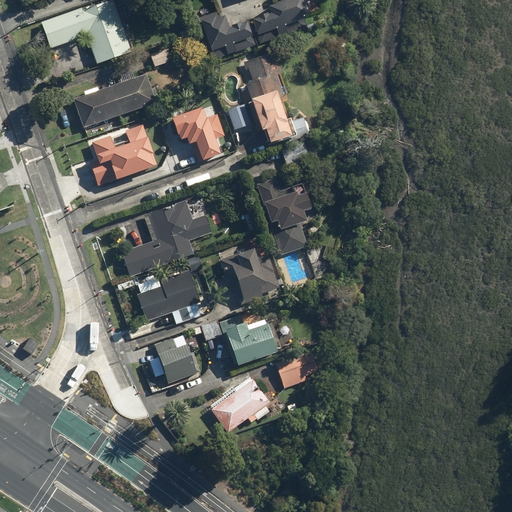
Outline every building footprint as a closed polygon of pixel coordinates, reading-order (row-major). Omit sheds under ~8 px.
[(111,0),(39,23),(48,51),(85,40),(93,66),(129,54),(111,0)] [(267,15),(249,22),(254,38),(306,20),(299,0),(286,0),(265,8),(267,15)] [(209,63),(251,47),(243,25),(227,30),(223,17),(213,21),(211,17),(195,23),(209,63)] [(174,61),(169,48),(148,55),(152,68),(174,61)] [(267,148),(307,134),(302,118),(289,123),(288,119),(283,121),(276,103),(283,100),(282,96),(288,94),(272,50),(241,61),(249,84),(240,87),(258,135),(262,133),(267,148)] [(154,102),(144,75),(72,101),(82,128),(154,102)] [(243,107),(225,112),(231,132),(249,126),(243,107)] [(301,144),(279,153),(286,171),(308,163),(301,144)] [(274,181),(254,187),(267,226),(272,225),(282,254),(306,246),(299,225),(303,224),(300,214),(308,211),(299,184),(289,188),(278,191),(274,181)] [(129,277),(192,256),(186,240),(209,232),(203,215),(190,220),(183,202),(143,216),(152,241),(120,252),(129,277)] [(252,248),(223,257),(237,303),(279,291),(268,254),(254,258),(252,248)] [(198,303),(186,270),(158,280),(160,287),(135,296),(144,322),(167,314),(171,326),(199,316),(194,304),(198,303)] [(241,313),(199,326),(204,341),(221,336),(231,367),(272,354),(262,321),(246,326),(241,313)] [(34,339),(24,333),(18,344),(28,350),(34,339)] [(192,374),(180,337),(152,345),(164,383),(192,374)] [(0,341),(0,362),(11,353),(0,341)] [(274,363),(283,388),(304,381),(303,377),(314,373),(307,352),(274,363)] [(234,392),(209,412),(226,434),(246,419),(249,423),(254,419),(256,422),(267,413),(262,406),(266,402),(247,377),(232,389),(234,392)] [(246,460),(255,485),(262,483),(265,492),(277,488),(273,479),(292,472),(282,442),(268,447),(263,432),(229,444),(236,464),(246,460)]
